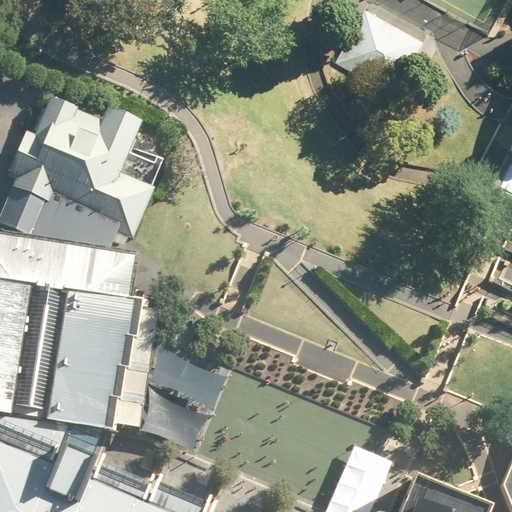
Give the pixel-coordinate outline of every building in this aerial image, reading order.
[(422,47),(363,15),(337,64),(396,95),(422,47)] [(0,218),(0,229),(27,241),(106,253),(114,234),(132,241),(153,190),(118,175),(137,128),(101,114),(97,125),(48,105),(33,141),(23,137),(7,176),(16,179),(0,218)] [(511,132),(500,156),(505,159),(488,193),(511,205),(511,132)] [(157,307),(128,302),(135,257),(106,253),(27,241),(0,236),(0,413),(69,424),(138,434),(157,307)] [(189,254),(175,271),(200,292),(214,275),(189,254)] [(252,381),(232,373),(216,413),(236,421),(252,381)] [(288,391),(265,381),(258,399),(281,408),(288,391)] [(69,424),(0,413),(0,511),(197,511),(57,456),(69,424)] [(232,430),(213,420),(193,457),(212,467),(232,430)] [(511,511),(511,457),(500,486),(508,511),(511,511)] [(481,511),(403,481),(390,511),(481,511)]
